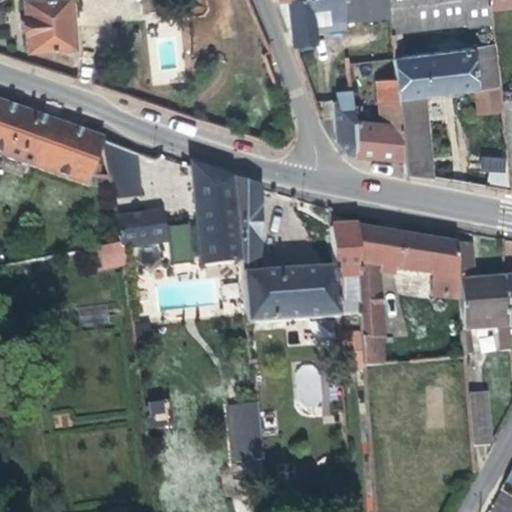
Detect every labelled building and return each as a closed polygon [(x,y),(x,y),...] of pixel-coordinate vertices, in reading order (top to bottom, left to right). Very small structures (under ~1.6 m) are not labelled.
[(27,50),(73,46),(68,0),(22,0),(24,22),(27,50)] [(310,24),(307,0),(277,0),(291,42),(312,40),(311,31),(310,24)] [(307,0),(310,24),(342,20),(340,0),(307,0)] [(340,0),(342,20),(368,17),(366,0),(340,0)] [(366,0),(368,17),(389,15),(386,0),(366,0)] [(409,23),(414,23),(415,30),(464,24),(465,26),(491,23),(490,12),(488,0),(386,0),(389,15),(391,33),(410,30),(409,23)] [(488,0),(490,12),(511,9),(509,0),(488,0)] [(342,20),(310,24),(311,31),(322,30),(343,28),(342,20)] [(391,39),(392,56),(403,55),(401,38),(391,39)] [(403,55),(392,56),(395,77),(397,96),(424,94),(451,91),(473,88),(499,86),(494,44),(453,49),(452,42),(437,43),(438,51),(403,55)] [(377,79),(380,122),(399,123),(397,96),(395,77),(377,79)] [(476,115),(502,112),(501,102),(499,86),(473,88),(476,115)] [(337,108),(352,107),(351,90),(336,91),(337,100),(337,108)] [(424,94),(397,96),(399,123),(403,160),(404,172),(432,178),(424,94)] [(360,157),(360,120),(360,107),(352,107),(337,108),(337,100),(332,101),(334,140),(346,155),(360,157)] [(90,175),(94,164),(104,138),(46,117),(0,101),(0,154),(87,185),(90,175)] [(360,120),(360,157),(375,158),(403,160),(399,123),(380,122),(360,120)] [(124,148),(103,140),(116,219),(137,216),(124,148)] [(483,184),(507,185),(507,157),(484,157),(483,184)] [(100,164),(94,164),(90,175),(101,176),(100,164)] [(189,165),(200,265),(238,261),(231,179),(189,165)] [(238,261),(241,276),(257,274),(259,187),(231,179),(238,261)] [(160,212),(137,216),(116,219),(120,244),(121,249),(165,241),(160,212)] [(172,262),(192,261),(190,223),(170,223),(172,262)] [(330,228),(333,269),(357,267),(354,226),(343,227),(330,228)] [(357,267),(378,267),(430,276),(432,297),(451,299),(459,296),(458,281),(455,244),(414,237),(354,226),(357,267)] [(455,244),(458,281),(474,280),(471,243),(455,244)] [(121,249),(120,244),(92,249),(96,271),(124,266),(121,249)] [(361,315),(357,267),(333,269),(337,317),(361,315)] [(378,267),(357,267),(361,315),(362,350),(363,367),(375,366),(372,339),(383,339),(378,267)] [(287,272),(257,274),(241,276),(241,283),(244,320),(245,324),(337,317),(333,269),(287,272)] [(491,279),(474,280),(458,281),(459,296),(462,332),(470,331),(498,329),(508,328),(504,278),(491,279)] [(244,320),(241,283),(218,285),(222,323),(244,320)] [(508,328),(498,329),(500,351),(510,350),(508,328)] [(356,351),(355,331),(338,332),(340,369),(363,367),(362,350),(356,351)] [(472,355),(470,331),(462,332),(464,355),(472,355)] [(375,366),(385,366),(383,339),(372,339),(375,366)] [(468,394),(473,447),(490,445),(485,392),(468,394)] [(169,421),(167,401),(149,402),(151,422),(169,421)] [(259,402),(226,403),(228,473),(262,472),(259,402)] [(511,487),(511,466),(503,482),(511,487)]
